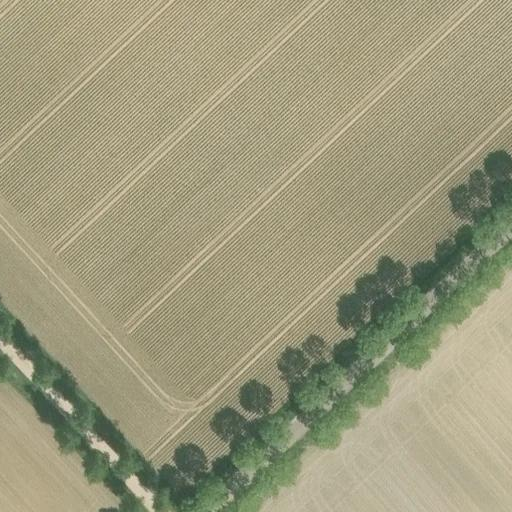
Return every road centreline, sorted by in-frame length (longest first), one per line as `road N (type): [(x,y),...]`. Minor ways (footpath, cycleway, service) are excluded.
road 1 (unclassified): [(205,511),(511,227)]
road 2 (track): [(161,511),(0,334)]
